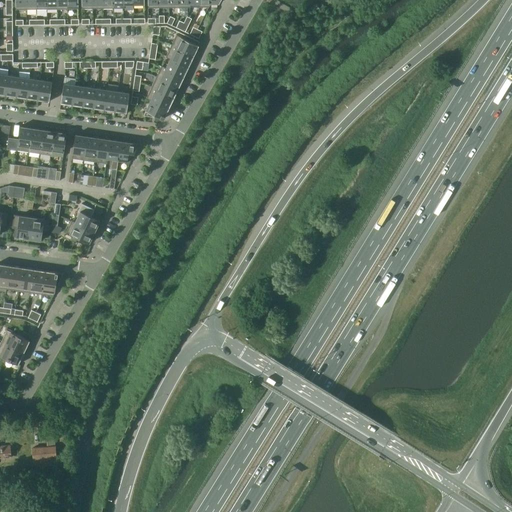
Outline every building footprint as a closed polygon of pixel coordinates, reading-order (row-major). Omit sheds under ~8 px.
[(15,0),(16,9),(27,9),(26,0),(15,0)] [(26,0),(27,9),(38,9),(37,6),(36,0),(26,0)] [(57,0),(57,5),(56,5),(56,9),(67,9),(67,0),(57,0)] [(67,0),(67,9),(78,9),(78,0),(67,0)] [(81,0),(82,9),(93,9),(92,0),(81,0)] [(92,0),(93,9),(103,8),(102,0),(92,0)] [(102,0),(103,8),(113,8),(113,0),(102,0)] [(113,0),(113,8),(124,8),(124,5),(123,5),(123,0),(113,0)] [(171,46),(193,56),(194,56),(197,50),(196,49),(197,47),(198,47),(199,46),(176,35),(171,46)] [(193,56),(171,46),(166,57),(170,59),(170,58),(188,67),(188,66),(189,67),(192,60),(191,60),(192,58),(193,58),(193,57),(193,56)] [(188,67),(170,58),(170,59),(166,68),(183,77),(184,77),(187,71),(186,70),(187,68),(188,68),(189,67),(188,67)] [(183,77),(166,68),(161,66),(156,77),(178,87),(179,87),(182,81),(182,80),(181,80),(182,78),(183,78),(184,77),(183,77)] [(0,93),(0,94),(2,94),(4,94),(4,95),(5,95),(6,95),(9,75),(0,73),(0,93)] [(9,75),(6,95),(8,95),(11,95),(12,96),(12,95),(14,96),(14,97),(16,97),(16,96),(19,77),(9,75)] [(19,77),(16,96),(17,96),(17,97),(18,97),(19,96),(22,97),(23,97),(25,97),(25,98),(27,98),(30,78),(19,77)] [(151,87),(174,97),(177,91),(177,90),(177,89),(178,89),(179,88),(178,87),(156,77),(151,87)] [(30,78),(27,98),(29,99),(29,98),(32,98),(34,99),(34,98),(36,99),(36,100),(37,100),(38,99),(41,80),(30,78)] [(64,78),(64,83),(61,103),(63,104),(64,103),(67,103),(67,104),(68,104),(70,104),(70,105),(72,105),(72,104),(75,85),(76,79),(64,78)] [(46,100),(47,101),(49,102),(52,82),(41,80),(38,99),(38,100),(40,100),(40,99),(43,100),(44,100),(46,100)] [(83,106),(86,87),(75,85),(72,104),(73,105),(72,105),(74,105),(75,105),(75,104),(77,105),(79,105),(81,105),(81,106),(83,107),(83,106)] [(94,108),(96,88),(86,87),(83,106),(83,107),(85,107),(85,106),(88,107),(89,107),(91,107),(92,108),(93,108),(94,108)] [(174,98),(174,97),(151,87),(146,98),(151,100),(151,99),(169,108),(172,101),(173,99),(174,98)] [(104,109),(107,90),(96,88),(94,108),(95,108),(96,108),(99,108),(100,108),(102,109),(104,110),(104,109)] [(115,111),(118,91),(107,90),(104,109),(105,109),(104,110),(106,110),(107,109),(110,110),(111,110),(113,110),(113,111),(115,111)] [(124,112),(124,113),(126,113),(129,93),(118,91),(115,111),(117,112),(117,111),(120,111),(121,112),(121,111),(124,112)] [(161,118),(164,118),(167,112),(167,111),(168,109),(169,109),(169,108),(151,99),(151,100),(143,115),(146,116),(147,115),(154,116),(155,116),(155,117),(159,117),(161,117),(161,118)] [(29,152),(32,128),(20,126),(18,139),(17,149),(17,150),(29,152)] [(32,128),(29,152),(40,153),(43,130),(32,128)] [(40,153),(51,155),(55,131),(43,130),(40,153)] [(55,131),(51,155),(63,157),(67,133),(55,131)] [(84,160),(87,136),(75,134),(72,158),(84,160)] [(98,138),(87,136),(84,160),(95,162),(98,138)] [(7,147),(17,149),(18,139),(8,138),(7,147)] [(110,139),(98,138),(95,162),(107,163),(108,159),(107,159),(110,139)] [(118,160),(121,141),(110,139),(107,159),(108,159),(118,160)] [(126,142),(121,141),(118,160),(127,161),(130,162),(134,153),(139,144),(126,142)] [(25,188),(15,186),(13,197),(23,198),(25,188)] [(95,232),(100,220),(91,216),(95,209),(82,203),(78,212),(79,212),(75,222),(95,232)] [(16,237),(29,239),(32,217),(14,214),(12,227),(18,228),(16,237)] [(32,217),(29,239),(41,241),(42,231),(48,232),(50,220),(32,217)] [(89,243),(95,232),(75,222),(72,220),(66,232),(89,243)] [(0,263),(0,287),(6,289),(9,266),(9,265),(2,264),(0,263)] [(21,267),(14,266),(11,265),(10,265),(10,266),(9,266),(6,289),(18,290),(21,267)] [(30,292),(33,269),(33,268),(26,267),(23,267),(22,267),(21,267),(18,290),(30,292)] [(30,292),(42,294),(45,271),(45,270),(37,269),(35,269),(33,269),(30,292)] [(49,271),(47,271),(45,270),(45,271),(42,294),(53,296),(64,273),(49,271)] [(7,329),(1,342),(24,352),(25,351),(30,340),(29,340),(7,329)] [(22,357),(23,354),(24,352),(1,342),(0,343),(0,355),(18,364),(20,362),(19,361),(20,358),(21,358),(22,357)] [(48,446),(31,448),(33,466),(54,464),(52,446),(56,445),(55,436),(47,437),(48,446)] [(0,460),(1,460),(1,458),(11,458),(10,446),(0,446),(0,460)]
